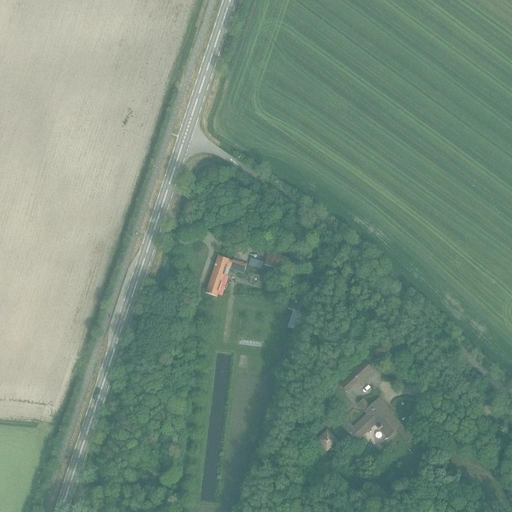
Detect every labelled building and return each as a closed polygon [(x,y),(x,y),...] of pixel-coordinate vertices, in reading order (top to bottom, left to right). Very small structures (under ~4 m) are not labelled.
[(269,252),(264,265),(276,269),(281,256),(269,252)] [(215,298),(228,262),(217,258),(204,294),(215,298)] [(294,291),(289,308),(295,310),(289,327),(305,332),(316,298),(294,291)] [(363,363),(339,387),(347,396),(371,372),(363,363)] [(386,440),(400,427),(387,413),(389,412),(378,401),(364,414),(367,417),(348,435),(355,443),(373,426),(386,440)]
